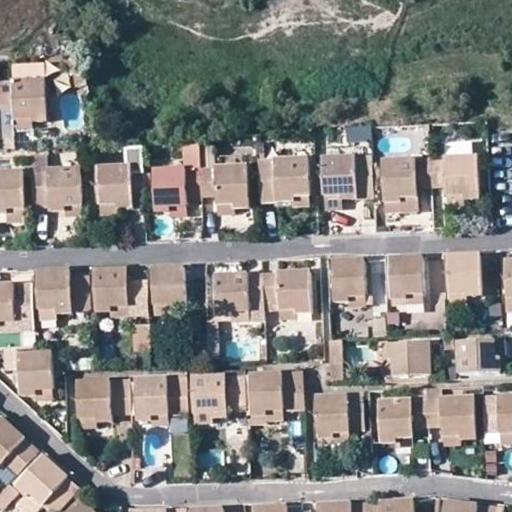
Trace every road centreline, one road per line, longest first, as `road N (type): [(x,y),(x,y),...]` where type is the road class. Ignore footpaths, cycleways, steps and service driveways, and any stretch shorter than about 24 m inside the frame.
road 1 (residential): [(0,389),(117,496),(435,483),(511,489)]
road 2 (residential): [(511,237),(0,258)]
